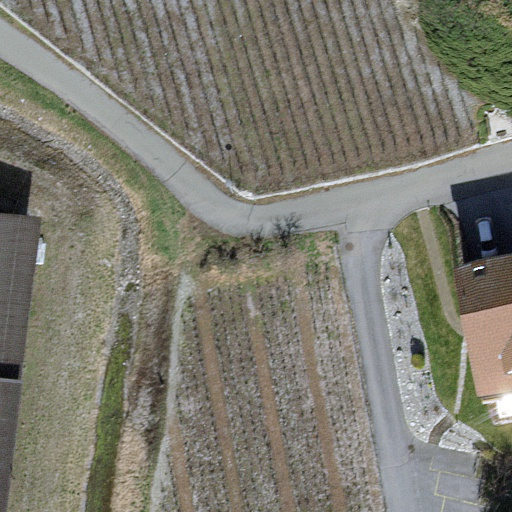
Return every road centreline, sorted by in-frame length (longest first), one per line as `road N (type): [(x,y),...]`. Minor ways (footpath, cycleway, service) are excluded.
road 1 (residential): [(368,201),(270,219),(231,215),(0,35)]
road 2 (residential): [(368,201),(364,265),(398,511)]
road 3 (residential): [(511,165),(368,201)]
